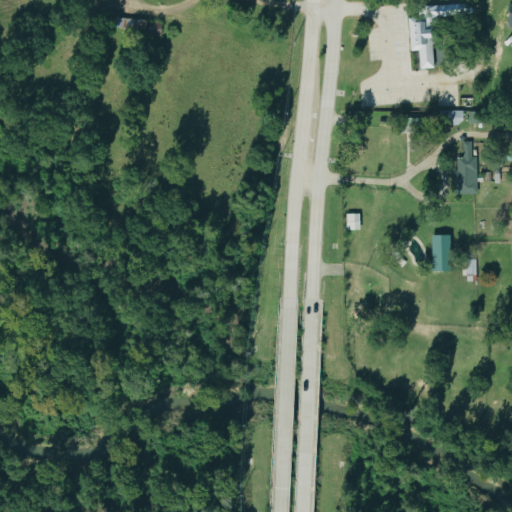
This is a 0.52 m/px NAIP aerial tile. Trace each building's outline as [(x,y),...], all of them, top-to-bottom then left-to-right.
[(412,18),(414,51),(423,51),(423,64),(439,63),(438,29),(430,29),(429,17),(412,18)] [(164,33),(165,21),(120,19),(120,31),(164,33)] [(466,110),(442,111),(443,125),(467,124),(466,110)] [(472,124),(491,124),(491,112),(472,112),(472,124)] [(479,157),(475,157),(474,141),(465,142),(466,158),(458,158),(459,194),(480,194),(479,157)] [(350,231),(364,230),(363,213),(350,214),(350,231)] [(454,235),(435,235),(436,271),(455,271),(454,235)]
